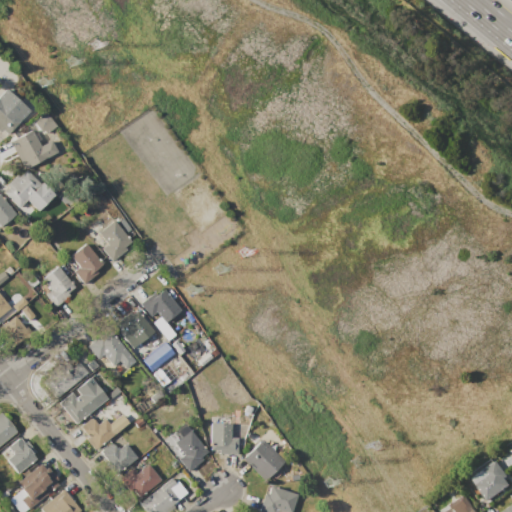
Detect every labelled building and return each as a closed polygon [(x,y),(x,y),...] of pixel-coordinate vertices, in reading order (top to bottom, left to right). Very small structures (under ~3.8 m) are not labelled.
[(0,98),(19,116),(4,133),(0,129),(0,98)] [(33,120),(43,111),(50,119),(39,128),(33,120)] [(9,140),(31,128),(39,143),(49,138),(56,151),(23,168),(9,140)] [(2,192),(7,186),(5,184),(15,174),(17,177),(25,169),(40,185),(32,191),(43,203),(36,210),(25,199),(17,207),(2,192)] [(0,196),(13,213),(0,223),(0,196)] [(111,220),(129,240),(123,245),(125,248),(112,258),(110,256),(108,258),(100,247),(101,246),(105,242),(97,232),(111,220)] [(84,244),(99,263),(93,268),(96,272),(81,284),(70,271),(76,266),(68,256),(84,244)] [(56,265),(73,287),(66,293),(68,295),(54,306),(44,292),(49,288),(40,277),(56,265)] [(15,273),(31,293),(23,299),(7,279),(15,273)] [(179,310),(165,323),(153,309),(149,313),(139,303),(152,291),(154,293),(160,288),(179,310)] [(0,297),(8,307),(0,313),(0,297)] [(22,322),(14,312),(30,299),(38,309),(22,322)] [(151,330),(131,347),(112,324),(132,307),(151,330)] [(170,335),(160,315),(152,319),(162,339),(170,335)] [(0,326),(14,316),(27,334),(13,345),(0,326)] [(107,330),(132,359),(123,367),(117,359),(111,364),(102,353),(97,357),(88,346),(107,330)] [(162,340),(171,350),(149,369),(140,359),(162,340)] [(78,360),(81,355),(92,360),(90,366),(78,360)] [(54,397),(39,379),(63,359),(69,366),(76,361),(85,372),(54,397)] [(74,423),(56,402),(68,392),(73,398),(84,388),(97,404),(74,423)] [(0,414),(14,431),(0,442),(0,414)] [(95,447),(78,426),(89,417),(95,424),(103,418),(114,431),(95,447)] [(209,419),(229,419),(229,450),(208,450),(209,419)] [(161,438),(184,421),(207,451),(185,468),(161,438)] [(0,451),(18,437),(35,458),(16,473),(0,453),(0,451)] [(259,437),(280,459),(262,477),(240,455),(259,437)] [(114,472),(97,452),(110,441),(115,447),(121,441),(134,456),(114,472)] [(118,476),(141,457),(157,477),(134,496),(118,476)] [(487,501),(469,476),(492,460),(510,484),(487,501)] [(40,461),(58,483),(36,500),(19,479),(40,461)] [(146,511),(138,501),(168,476),(184,495),(162,511),(146,511)] [(273,511),(257,507),(265,483),(294,492),(287,511),(273,511)] [(61,488),(79,510),(76,511),(40,511),(37,507),(61,488)] [(464,496),(475,511),(442,511),(464,496)] [(511,511),(511,503),(496,511),(511,511)]
